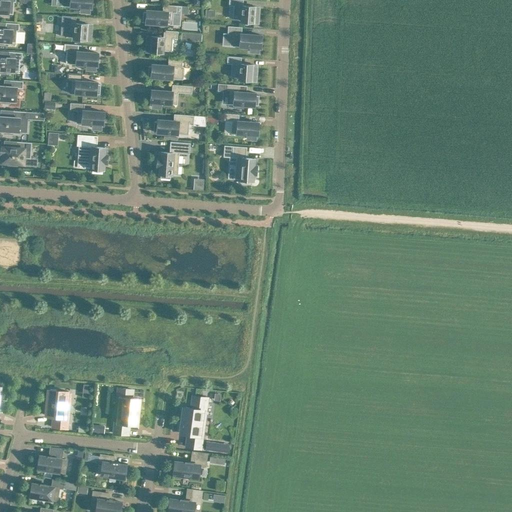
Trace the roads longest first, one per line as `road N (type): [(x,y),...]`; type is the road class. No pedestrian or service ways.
road 1 (track): [(267,223),(246,370),(235,378),(172,379),(159,419)]
road 2 (track): [(511,229),(293,212)]
road 3 (residential): [(285,0),(278,212)]
road 4 (residential): [(136,201),(118,0)]
road 5 (unclassified): [(278,212),(136,201)]
road 6 (unclassified): [(136,201),(0,190)]
road 7 (residential): [(21,434),(153,446)]
